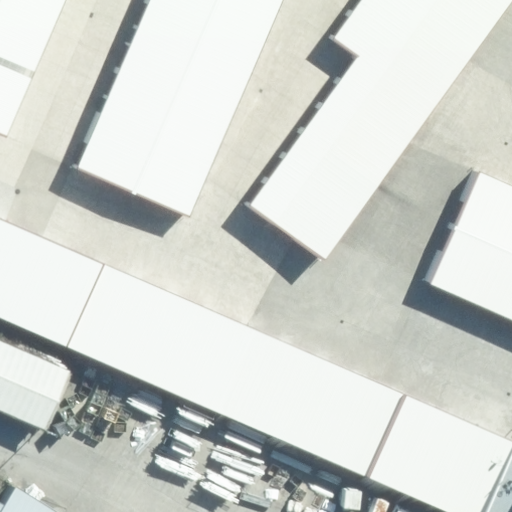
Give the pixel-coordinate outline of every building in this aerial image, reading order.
[(0,0),(0,89),(39,0),(0,0)] [(280,0),(155,0),(87,161),(193,206),(280,0)] [(511,0),(424,0),(274,192),(326,232),(507,0),(511,0)] [(511,176),(487,165),(435,288),(511,320),(511,176)] [(511,427),(511,421),(0,204),(0,309),(476,511),(511,427)] [(72,367),(0,337),(0,409),(46,429),(72,367)] [(84,511),(4,463),(0,469),(0,511),(84,511)]
